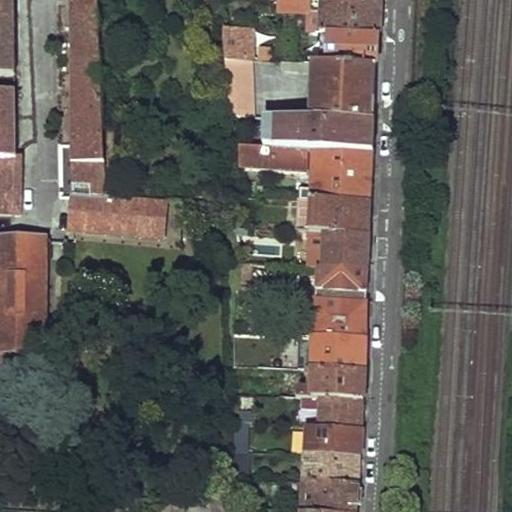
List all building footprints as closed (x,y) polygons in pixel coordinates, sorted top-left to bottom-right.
[(0,0),(0,154),(19,154),(13,0),(0,0)] [(69,0),(70,1),(70,37),(103,36),(101,0),(69,0)] [(323,9),(323,32),(332,32),(381,34),(382,0),(284,0),(284,7),(323,9)] [(227,28),(228,60),(257,61),(256,29),(227,28)] [(306,47),(306,63),(380,65),(381,34),(332,32),(331,48),(306,47)] [(74,168),(74,182),(108,182),(103,36),(70,37),(71,58),(73,125),(74,168)] [(228,60),(231,115),(258,116),(257,61),(228,60)] [(317,70),(315,119),(320,119),(377,122),(380,65),(306,63),(285,62),(285,70),(317,70)] [(297,135),(296,149),(376,154),(377,122),(320,119),(319,136),(297,135)] [(303,188),(303,198),(374,202),(376,154),(296,149),(241,146),(240,166),(315,171),(314,189),(303,188)] [(74,190),(76,223),(165,229),(166,198),(108,193),(74,190)] [(303,198),(301,229),(326,230),(373,232),(374,202),(303,198)] [(326,230),(324,266),(371,268),(373,232),(326,230)] [(0,367),(7,368),(8,352),(45,353),(50,238),(0,236),(0,367)] [(318,302),(315,337),(368,338),(370,304),(318,302)] [(315,337),(313,370),(366,372),(368,338),(315,337)] [(299,389),(299,397),(305,397),(365,399),(366,372),(313,370),(308,369),(308,376),(316,377),(315,388),(306,387),(302,388),(299,389)] [(321,408),(321,428),(364,430),(365,399),(305,397),(305,407),(321,408)] [(236,451),(250,451),(251,425),(236,424),(236,451)] [(309,427),(308,454),(362,457),(364,430),(321,428),(309,427)] [(236,451),(236,477),(250,478),(250,451),(236,451)] [(308,454),(308,480),(361,482),(362,457),(308,454)] [(305,493),(304,511),(359,511),(361,482),(308,480),(291,480),(290,492),(305,493)] [(157,511),(185,511),(187,486),(160,484),(159,506),(157,511)] [(235,511),(235,510),(235,488),(213,487),(212,511),(235,511)]
